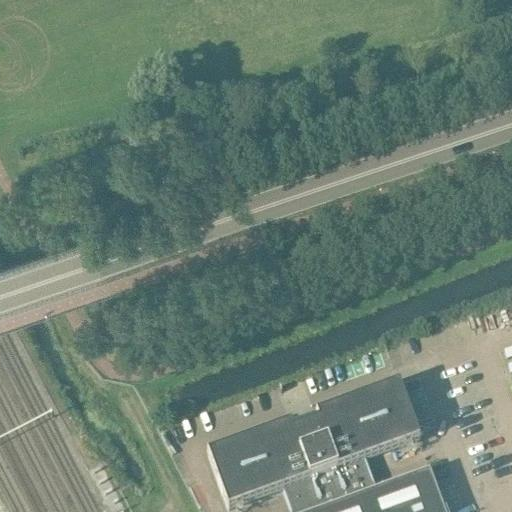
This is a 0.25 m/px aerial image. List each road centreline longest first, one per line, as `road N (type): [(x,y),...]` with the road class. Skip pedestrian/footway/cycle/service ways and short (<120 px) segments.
road 1 (secondary): [(0,292),(511,123)]
road 2 (track): [(173,511),(114,371)]
